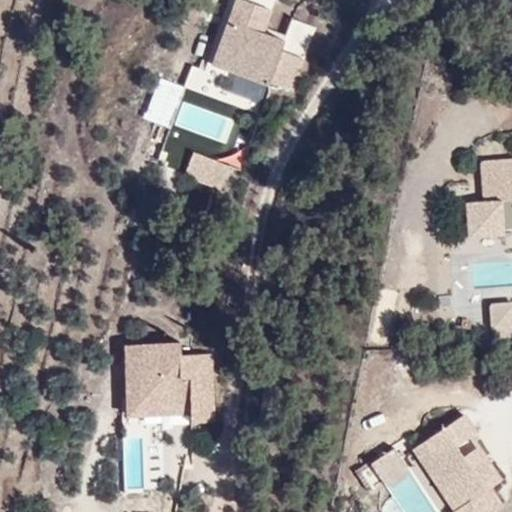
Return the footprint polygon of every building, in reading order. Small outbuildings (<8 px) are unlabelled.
[(317,90),(324,56),(287,5),(273,0),(249,0),(228,62),(317,90)] [(171,125),(179,85),(153,79),(145,120),(171,125)] [(147,139),(144,155),(159,158),(162,142),(147,139)] [(188,152),(181,177),(227,190),(234,165),(188,152)] [(511,157),(492,160),(464,193),(459,259),(511,256),(511,157)] [(511,300),(487,301),(488,339),(511,338),(511,300)] [(200,339),(138,339),(144,418),(235,423),(229,350),(200,350),(200,339)] [(494,511),(511,499),(511,465),(480,406),(392,458),(428,511),(494,511)]
